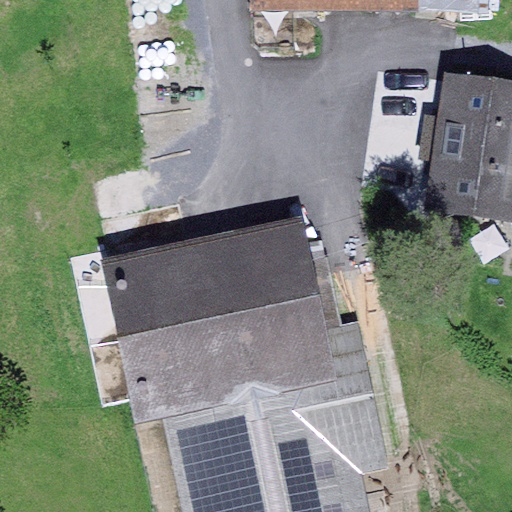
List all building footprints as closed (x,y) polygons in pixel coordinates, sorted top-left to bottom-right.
[(169,62),(165,0),(138,0),(143,64),(169,62)] [(246,0),(246,12),(417,13),(417,0),(246,0)] [(481,0),(417,0),(417,13),(482,13),(481,0)] [(511,78),(448,69),(441,116),(435,160),(427,208),(511,220),(511,78)] [(435,160),(441,116),(426,114),(420,158),(435,160)] [(304,221),(105,259),(137,426),(167,420),(184,511),(368,511),(361,471),(389,466),(361,322),(325,329),(304,221)]
